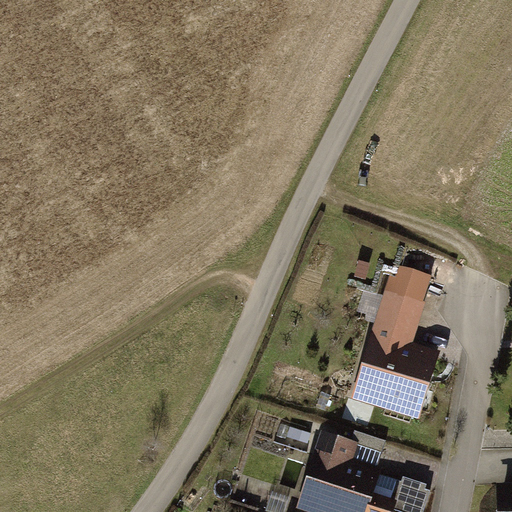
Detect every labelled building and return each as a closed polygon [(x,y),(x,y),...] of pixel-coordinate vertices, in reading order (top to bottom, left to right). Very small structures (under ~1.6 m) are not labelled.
[(389,297),(417,305),(426,275),(398,266),(389,297)] [(380,328),(411,337),(420,306),(417,305),(389,297),(380,328)] [(411,337),(380,328),(360,395),(421,413),(438,355),(408,346),(411,337)] [(335,511),(365,511),(372,489),(379,468),(353,460),(358,444),(325,434),(304,502),(335,511)] [(423,511),(432,483),(404,474),(397,496),(394,507),(411,511),(423,511)] [(511,511),(511,483),(501,484),(501,511),(511,511)] [(372,489),(365,511),(392,511),(394,507),(397,496),(372,489)]
